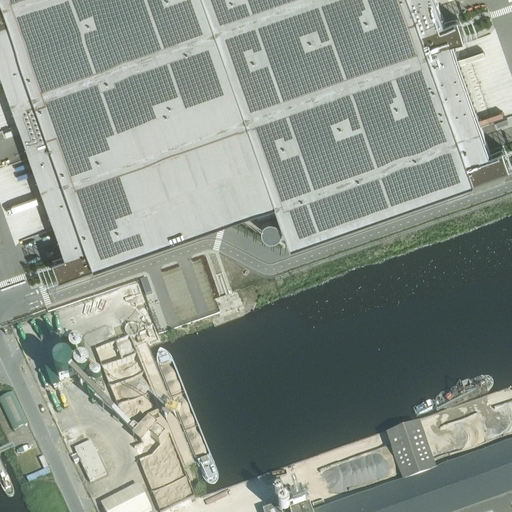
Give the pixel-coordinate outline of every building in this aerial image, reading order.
[(0,0),(0,63),(1,67),(4,75),(7,84),(10,93),(14,102),(16,109),(19,119),(34,160),(37,169),(40,179),(43,187),(47,196),(49,204),(53,213),(56,222),(66,251),(53,256),(57,265),(60,275),(254,207),(258,219),(280,211),(291,242),(509,165),(506,156),(502,147),(489,151),(479,121),(476,113),(473,104),(470,95),(467,87),(464,78),(461,70),(458,61),(455,52),(451,41),(464,36),(460,26),(457,17),(444,22),(436,0),(0,0)] [(152,293),(146,277),(140,280),(145,295),(152,293)] [(72,341),(70,340),(68,340),(67,340),(65,341),(64,342),(63,344),(63,346),(63,347),(64,349),(66,350),(67,351),(69,351),(71,350),(72,349),(73,348),(74,346),(74,344),(73,343),(72,341)] [(81,348),(79,347),(77,347),(75,347),(73,349),(72,350),(71,353),(71,355),(72,357),(74,359),(76,360),(78,360),(80,360),(82,359),(84,357),(85,355),(85,353),(84,351),(83,349),(81,348)] [(74,362),(71,359),(68,357),(65,357),(62,357),(58,358),(56,361),(54,364),(54,367),(54,371),(56,374),(59,376),(62,377),(65,377),(69,377),(72,375),(74,372),(75,369),(75,365),(74,362)] [(87,361),(84,360),(82,360),(79,361),(77,363),(76,365),(75,368),(75,370),(76,373),(78,375),(80,376),(83,376),(85,376),(88,375),(90,373),(91,371),(91,368),(91,365),(89,363),(87,361)] [(103,380),(103,378),(102,376),(100,375),(99,375),(97,375),(95,375),(94,376),(93,377),(93,379),(93,381),(93,382),(94,384),(96,384),(97,385),(99,385),(101,384),(102,383),(103,381),(103,380)] [(13,394),(0,399),(0,402),(14,432),(28,425),(13,394)] [(511,511),(511,444),(437,472),(419,425),(387,436),(404,483),(340,506),(324,511),(309,511),(310,511),(307,511),(305,511),(302,502),(290,506),(291,511),(278,511),(277,507),(264,511),(511,511)] [(91,442),(74,450),(90,483),(107,475),(91,442)] [(104,511),(148,511),(151,511),(139,486),(101,505),(104,511)]
